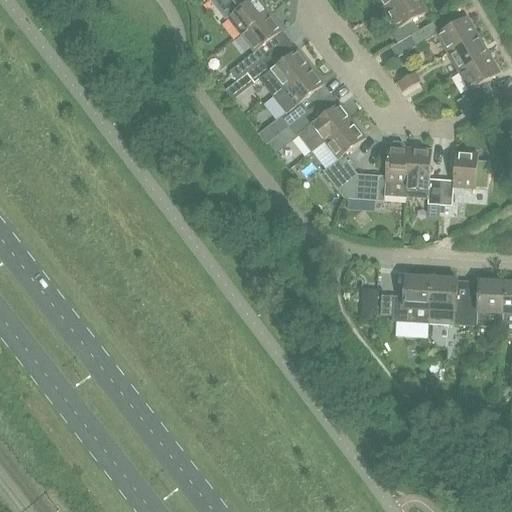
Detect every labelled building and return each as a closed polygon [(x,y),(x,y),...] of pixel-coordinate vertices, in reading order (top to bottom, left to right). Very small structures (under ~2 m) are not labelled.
[(251,0),(228,18),(242,36),(270,14),(258,0),(251,0)] [(378,0),(386,11),(405,0),(378,0)] [(405,0),(386,11),(397,30),(391,33),(397,44),(411,36),(411,35),(419,31),(413,21),(427,13),(419,0),(405,0)] [(242,36),(254,53),(230,72),(237,82),(247,74),(246,74),(267,58),(260,49),(283,32),(270,14),(242,36)] [(437,35),(447,53),(478,36),(467,17),(439,34),(433,23),(419,31),(411,35),(411,36),(417,47),(437,35)] [(447,53),(458,73),(489,55),(478,36),(447,53)] [(269,72),(283,89),(311,68),(298,50),(274,68),(267,58),(246,74),(247,74),(254,84),(269,72)] [(493,93),(486,82),(500,75),(489,55),(458,73),(470,92),(464,95),(465,97),(470,105),(493,93)] [(274,96),(287,114),(281,118),(288,127),(308,112),(302,103),(325,85),(311,68),(283,89),(274,96)] [(416,73),(409,77),(397,84),(402,93),(421,82),(416,73)] [(225,91),(233,101),(241,94),(233,85),(225,91)] [(465,97),(457,102),(464,114),(472,109),(470,105),(465,97)] [(311,126),(325,143),(353,122),(339,104),(316,122),(308,112),(288,127),(296,138),(311,126)] [(325,143),(338,160),(323,172),(344,200),(358,174),(344,157),(366,139),(353,122),(325,143)] [(258,135),(266,146),(268,144),(277,138),(268,128),(258,135)] [(277,138),(268,144),(276,155),(285,147),(277,137),(277,138)] [(388,148),(386,177),(358,175),(358,174),(344,200),(384,202),(385,196),(407,198),(410,150),(388,148)] [(432,152),(410,150),(407,198),(428,199),(427,206),(440,207),(442,181),(430,180),(432,152)] [(455,153),(453,182),(442,181),(440,207),(452,207),(453,188),(476,190),(478,155),(455,153)] [(405,235),(405,244),(414,245),(414,238),(412,235),(405,235)] [(406,278),(405,298),(393,297),(391,322),(413,324),(429,325),(431,280),(406,278)] [(457,281),(431,280),(429,325),(455,326),(455,327),(465,327),(467,301),(456,301),(457,281)] [(480,283),(480,284),(468,283),(467,301),(465,327),(502,329),(505,284),(480,283)] [(511,284),(505,284),(502,329),(502,332),(511,332),(511,284)] [(363,290),(361,320),(372,321),(374,291),(363,290)] [(415,382),(414,396),(425,396),(425,382),(415,382)]
